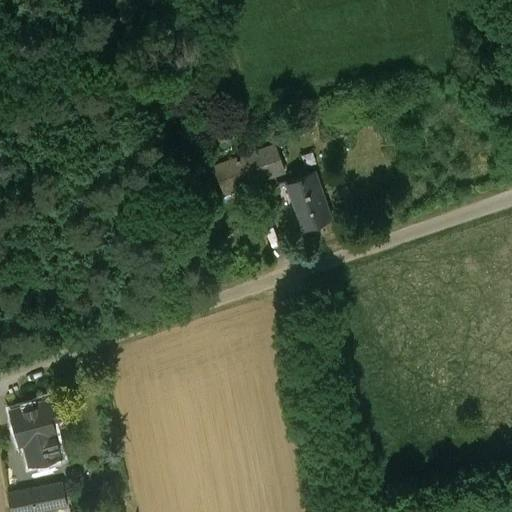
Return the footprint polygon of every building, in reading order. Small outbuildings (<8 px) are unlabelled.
[(266,148),(213,167),(223,193),(276,174),(266,148)] [(314,175),(287,184),(302,228),(330,219),(314,175)] [(308,305),(304,293),(292,297),(296,309),(308,305)] [(44,403),(11,412),(19,443),(26,441),(30,454),(27,454),(30,466),(60,458),(53,434),(54,433),(50,418),(61,415),(57,398),(44,402),(44,403)] [(62,483),(7,494),(10,511),(33,511),(66,505),(62,483)]
